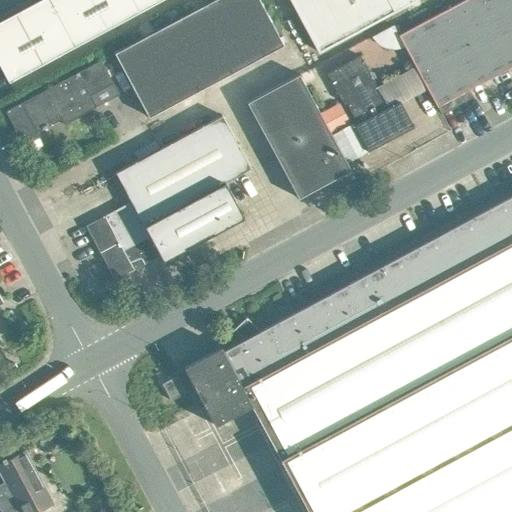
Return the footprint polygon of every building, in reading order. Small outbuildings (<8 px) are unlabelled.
[(39,0),(0,21),(0,65),(9,82),(161,0),(39,0)] [(260,0),(215,0),(114,53),(149,119),(285,46),(260,0)] [(290,0),(319,52),(394,11),(387,0),(290,0)] [(387,0),(394,11),(415,0),(387,0)] [(511,0),(463,0),(399,35),(441,114),(461,104),(459,100),(471,93),(469,89),(511,65),(511,0)] [(383,91),(380,93),(361,56),(327,73),(341,101),(344,100),(357,124),(354,125),(368,151),(414,127),(400,101),(383,91)] [(64,124),(96,107),(119,94),(101,60),(5,111),(21,140),(22,140),(24,145),(39,137),(37,132),(46,127),(45,125),(60,117),(64,124)] [(347,172),(351,170),(299,73),(246,102),(298,198),(343,174),(345,177),(349,174),(347,172)] [(222,114),(115,172),(131,201),(86,225),(115,279),(160,255),(144,225),(225,182),(251,168),(222,114)] [(244,217),(225,182),(144,225),(160,255),(163,261),(244,217)] [(511,511),(511,195),(260,331),(256,327),(250,332),(244,326),(221,347),(252,405),(309,511),(511,511)] [(252,405),(221,347),(184,367),(215,425),(252,405)] [(171,400),(186,392),(177,375),(162,383),(171,400)] [(37,511),(39,511),(54,503),(29,457),(18,454),(7,460),(5,457),(1,459),(3,462),(0,463),(0,473),(7,487),(0,490),(0,509),(1,511),(37,511)]
